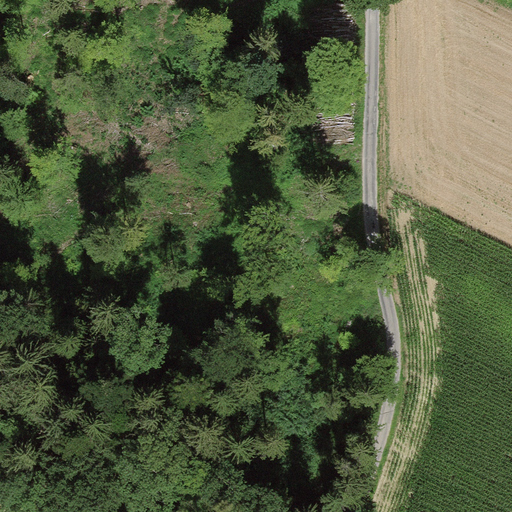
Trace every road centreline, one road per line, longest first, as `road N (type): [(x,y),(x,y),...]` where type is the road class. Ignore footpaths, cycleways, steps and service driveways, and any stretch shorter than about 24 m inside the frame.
road 1 (unclassified): [(374,123),(393,337),(347,511)]
road 2 (track): [(372,0),(374,123)]
